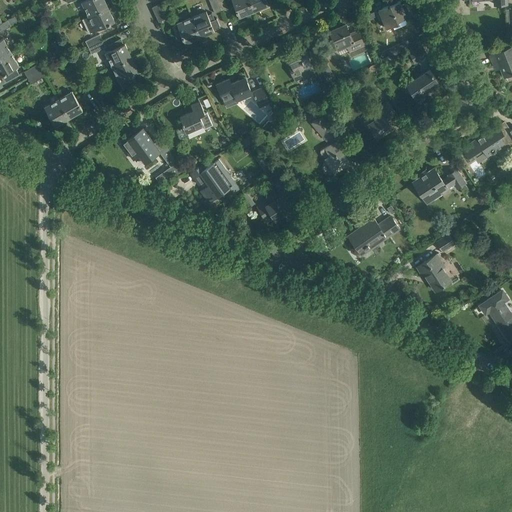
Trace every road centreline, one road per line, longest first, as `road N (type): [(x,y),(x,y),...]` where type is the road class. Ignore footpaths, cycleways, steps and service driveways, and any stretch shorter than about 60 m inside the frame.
road 1 (residential): [(280,264),(288,244),(461,105),(465,75),(431,0)]
road 2 (tertiary): [(46,511),(45,162)]
road 3 (unclassified): [(511,383),(378,303),(280,264)]
road 4 (unclassified): [(280,264),(45,162)]
road 5 (residential): [(338,0),(177,77)]
road 6 (residential): [(177,77),(45,162)]
